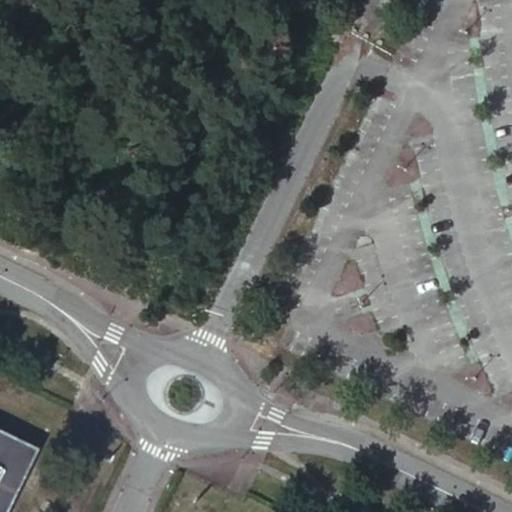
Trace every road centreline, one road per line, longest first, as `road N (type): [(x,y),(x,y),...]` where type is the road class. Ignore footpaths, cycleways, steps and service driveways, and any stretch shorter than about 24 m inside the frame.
road 1 (unclassified): [(196,359),(368,0)]
road 2 (tertiary): [(491,511),(338,438),(306,433)]
road 3 (tertiary): [(5,278),(146,407)]
road 4 (tertiary): [(168,358),(5,278)]
road 5 (tertiary): [(188,430),(278,444),(306,433)]
